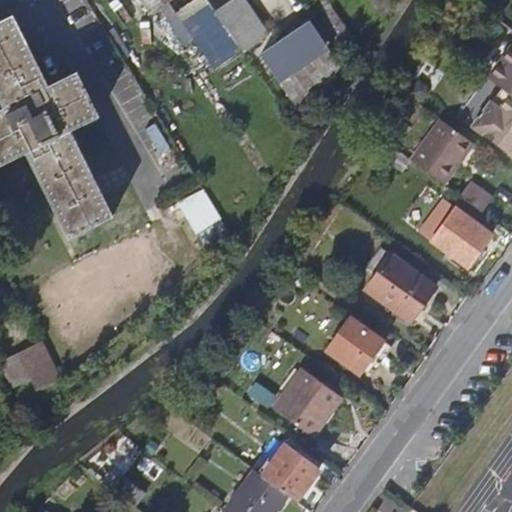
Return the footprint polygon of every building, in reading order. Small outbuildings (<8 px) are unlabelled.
[(142,0),(150,11),(159,5),(166,0),(142,0)] [(166,0),(159,5),(169,20),(177,15),(166,0)] [(198,0),(177,15),(169,20),(189,48),(202,38),(226,68),(247,53),(218,12),(209,0),(198,0)] [(371,0),(378,9),(384,0),(371,0)] [(0,96),(7,110),(0,113),(0,168),(1,170),(30,156),(72,241),(102,225),(116,218),(73,133),(103,117),(80,73),(50,88),(15,17),(0,24),(0,96)] [(313,23),(262,55),(307,121),(344,68),(313,23)] [(498,86),(511,96),(511,45),(487,78),(498,86)] [(511,155),(511,96),(498,86),(488,100),(487,99),(468,124),(511,155)] [(412,160),(446,185),(475,144),(441,119),(412,160)] [(405,155),(388,143),(380,154),(397,167),(405,155)] [(461,196),(483,212),(493,198),(472,183),(461,196)] [(209,187),(183,196),(199,241),(225,232),(209,187)] [(491,235),(441,198),(431,212),(445,222),(432,241),(468,267),(491,235)] [(435,286),(391,255),(366,289),(410,321),(435,286)] [(384,342),(349,316),(327,348),(362,374),(384,342)] [(5,363),(18,388),(46,374),(33,348),(5,363)] [(342,397),(302,369),(273,407),(313,437),(342,397)] [(262,475),(287,495),(295,501),(319,470),(284,445),(262,475)] [(225,510),(227,511),(274,511),(287,495),(262,475),(255,470),(225,510)]
